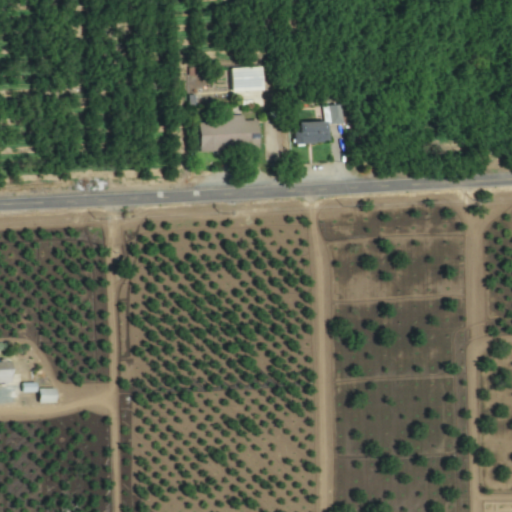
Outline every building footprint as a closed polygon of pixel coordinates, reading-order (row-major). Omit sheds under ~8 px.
[(229,91),(262,90),(261,66),(228,67),(229,91)] [(330,122),(343,122),(343,104),(329,104),(330,122)] [(197,146),(256,146),(256,119),(242,120),(242,119),(197,120),(197,146)] [(327,141),(326,120),(297,121),(297,131),(292,131),(293,143),(327,141)] [(0,381),(9,382),(9,361),(0,360),(0,381)] [(20,391),(34,391),(33,382),(19,382),(20,391)] [(36,402),(53,402),(53,387),(35,388),(36,402)]
